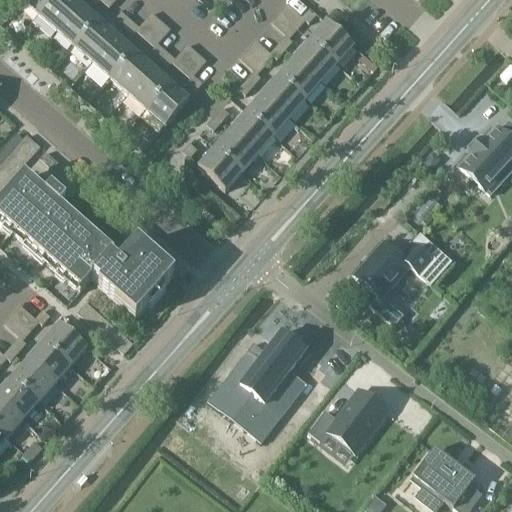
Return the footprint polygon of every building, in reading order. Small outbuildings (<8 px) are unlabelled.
[(20,0),(18,2),(37,19),(53,0),(20,0)] [(79,8),(70,0),(53,0),(37,19),(55,35),(79,8)] [(100,0),(98,2),(99,3),(108,11),(118,0),(100,0)] [(97,24),(88,16),(79,8),(55,35),(73,51),(97,24)] [(304,24),(300,21),(287,9),(279,18),(296,33),(304,24)] [(308,12),(300,21),(304,24),(308,28),(316,19),(308,12)] [(123,31),(130,23),(121,15),(114,23),(123,31)] [(135,35),(144,43),(160,25),(151,17),(138,31),(135,35)] [(271,26),(285,39),(289,42),(296,33),(279,18),(271,26)] [(132,38),(135,35),(138,31),(130,23),(123,31),(132,38)] [(115,40),(106,32),(97,24),(73,51),(91,67),(115,40)] [(154,51),(157,47),(170,33),(160,25),(144,43),(153,51),(154,51)] [(325,26),(317,35),(309,44),(336,69),(353,50),(325,26)] [(277,47),(284,54),(292,45),(289,42),(285,39),(277,47)] [(133,55),(124,48),(115,40),(91,67),(109,83),(133,55)] [(309,44),(301,53),(293,62),(321,86),(336,69),(309,44)] [(269,57),(255,45),(247,53),(265,69),(273,61),(269,57)] [(150,54),(159,63),(166,55),(157,47),(154,51),(153,51),(150,54)] [(284,54),(277,47),(269,57),(273,61),(273,60),(276,64),(284,54)] [(170,66),(171,67),(180,75),(196,57),(186,48),(174,62),(170,66)] [(257,78),(265,69),(247,53),(239,63),(253,75),(257,78)] [(151,72),(142,63),(133,55),(109,83),(127,99),(151,72)] [(168,70),(171,67),(170,66),(174,62),(166,55),(159,63),(168,70)] [(180,75),(189,83),(190,83),(193,80),(206,66),(196,57),(180,75)] [(277,80),(304,104),(321,86),(293,62),(277,80)] [(169,87),(160,79),(151,72),(127,99),(145,115),(169,87)] [(260,81),(257,78),(253,75),(246,83),(253,90),(260,81)] [(195,94),(202,87),(193,80),(190,83),(189,83),(186,86),(195,94)] [(289,122),(304,104),(277,80),(262,97),(289,122)] [(244,100),(253,90),(246,83),(237,93),(244,100)] [(188,104),(169,87),(145,115),(164,131),(188,104)] [(245,116),(273,140),(289,122),(262,97),(245,116)] [(229,117),(221,111),(213,120),(221,126),(229,117)] [(257,158),(273,140),(245,116),(229,134),(257,158)] [(213,120),(205,129),(213,135),(221,126),(213,120)] [(472,158),(459,172),(489,199),(511,174),(511,129),(508,126),(500,135),(497,132),(483,146),(480,143),(469,155),(472,158)] [(229,134),(213,152),(240,176),(257,158),(229,134)] [(0,154),(0,193),(39,150),(26,138),(22,142),(16,137),(0,154)] [(181,156),(189,163),(197,153),(189,147),(181,156)] [(197,170),(224,195),(240,176),(213,152),(197,170)] [(39,162),(61,181),(67,175),(45,155),(39,162)] [(133,323),(172,279),(136,247),(115,269),(108,263),(111,260),(22,180),(0,205),(0,226),(78,296),(91,282),(98,289),(96,290),(133,323)] [(380,304),(409,271),(430,290),(451,266),(419,238),(411,247),(409,246),(398,259),(383,246),(353,280),(380,304)] [(122,358),(131,348),(85,306),(76,316),(122,358)] [(29,335),(37,326),(38,326),(34,322),(19,310),(11,319),(29,335)] [(42,314),(34,322),(38,326),(37,326),(42,329),(49,320),(42,314)] [(21,345),(21,344),(29,335),(11,319),(3,329),(18,342),(21,345)] [(85,351),(58,327),(42,346),(69,370),(85,351)] [(308,359),(304,356),(305,354),(280,336),(259,363),(248,354),(207,407),(261,448),(281,422),(280,421),(284,416),(272,406),(268,412),(264,408),(295,368),(299,371),(308,359)] [(25,348),(21,344),(21,345),(18,342),(10,350),(18,356),(25,348)] [(42,346),(34,355),(26,364),(53,387),(69,370),(42,346)] [(10,350),(3,359),(6,362),(10,365),(18,356),(10,350)] [(10,382),(37,406),(53,387),(26,364),(10,382)] [(0,393),(0,404),(21,423),(37,406),(10,382),(0,393)] [(335,424),(324,415),(307,437),(320,447),(327,438),(354,458),(386,416),(358,394),(335,424)] [(0,436),(5,441),(21,423),(0,404),(0,436)] [(452,511),(474,484),(433,452),(411,481),(426,493),(419,501),(432,511),(437,511),(443,506),(450,511),(452,511)]
